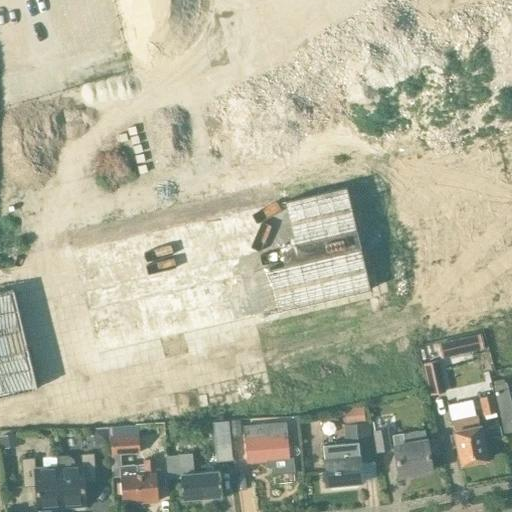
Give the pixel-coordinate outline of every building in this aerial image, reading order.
[(462,0),(437,0),(424,4),(430,24),(466,13),(462,0)] [(466,13),(430,24),(436,43),(472,32),(466,13)] [(472,32),(436,43),(442,63),(478,52),(472,32)] [(478,52),(442,63),(448,82),(484,71),(478,52)] [(484,71),(448,82),(454,102),(489,91),(484,71)] [(489,91),(454,102),(460,122),(484,115),(496,111),(489,91)] [(484,115),(460,122),(481,151),(505,146),(505,144),(484,115)] [(505,146),(481,151),(495,171),(511,166),(511,142),(505,144),(505,146)] [(423,364),(430,395),(445,392),(438,361),(423,364)] [(511,409),(506,383),(493,386),(503,433),(511,431),(511,409)] [(491,396),(479,399),(482,416),(497,413),(493,395),(491,396)] [(454,434),(451,435),(453,448),(456,447),(460,465),(486,459),(479,426),(477,415),(452,420),(451,421),(453,431),(454,434)] [(230,437),(241,436),(239,418),(229,419),(230,437)] [(285,422),(243,426),(246,462),(288,458),(285,422)] [(326,485),(362,482),(360,461),(371,460),(367,422),(343,425),(345,443),(322,445),(326,485)] [(137,424),(109,426),(110,435),(111,454),(139,452),(138,436),(137,424)] [(372,429),(373,434),(376,452),(391,449),(387,427),(372,429)] [(424,430),(392,435),(393,445),(399,476),(431,470),(426,439),(424,430)] [(70,508),(84,506),(82,482),(94,481),(92,453),(80,454),(80,464),(74,465),(74,462),(73,460),(72,458),(69,457),(65,456),(58,456),(58,466),(57,466),(61,506),(70,505),(70,508)] [(176,456),(166,456),(168,479),(180,478),(182,499),(221,495),(219,470),(192,473),(191,454),(176,456)] [(51,509),(50,507),(61,506),(57,466),(33,468),(32,458),(20,459),(22,487),(34,486),(37,511),(51,509)] [(143,502),(158,500),(156,472),(155,459),(143,460),(144,473),(136,473),(136,465),(119,466),(119,475),(121,500),(143,498),(143,502)]
